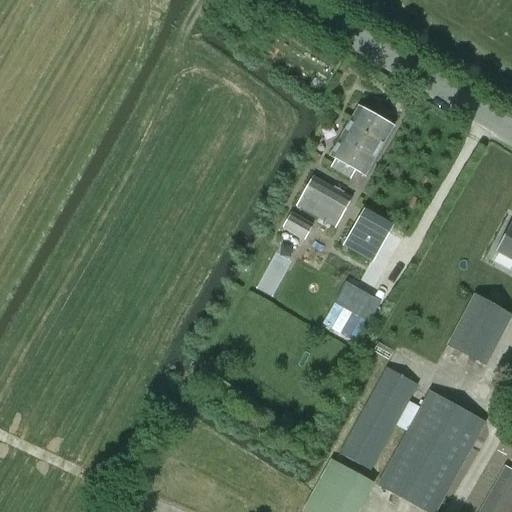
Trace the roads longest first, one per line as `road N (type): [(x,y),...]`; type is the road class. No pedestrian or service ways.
road 1 (tertiary): [(511,139),(280,0)]
road 2 (track): [(115,492),(0,438)]
